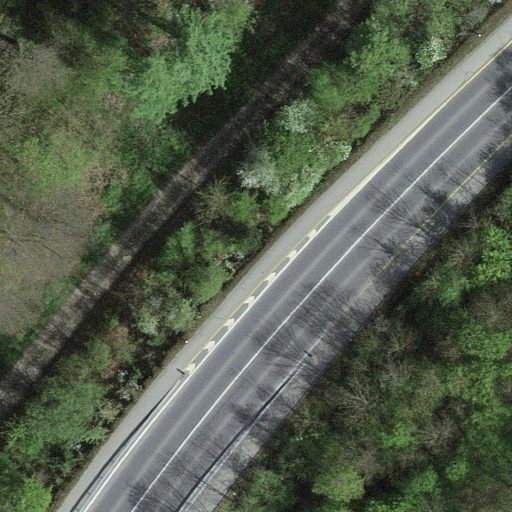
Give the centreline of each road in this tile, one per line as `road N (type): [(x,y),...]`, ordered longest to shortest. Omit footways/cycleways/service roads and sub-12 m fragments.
road 1 (primary): [(135,511),(420,185),(511,100)]
road 2 (track): [(369,0),(129,234),(0,394)]
